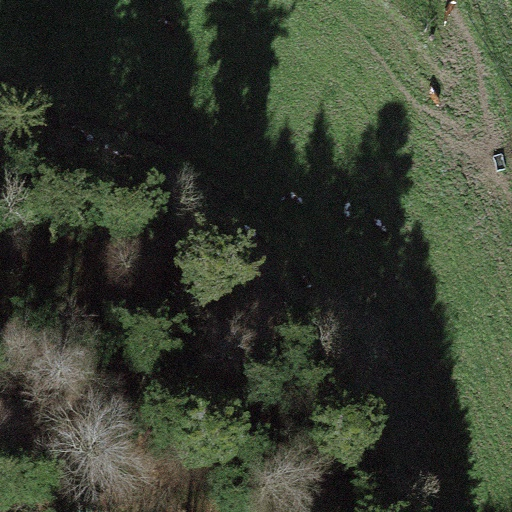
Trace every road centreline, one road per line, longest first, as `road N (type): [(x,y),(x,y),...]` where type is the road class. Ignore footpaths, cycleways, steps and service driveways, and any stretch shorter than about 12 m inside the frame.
road 1 (track): [(460,0),(511,171)]
road 2 (track): [(100,511),(55,457),(0,422)]
